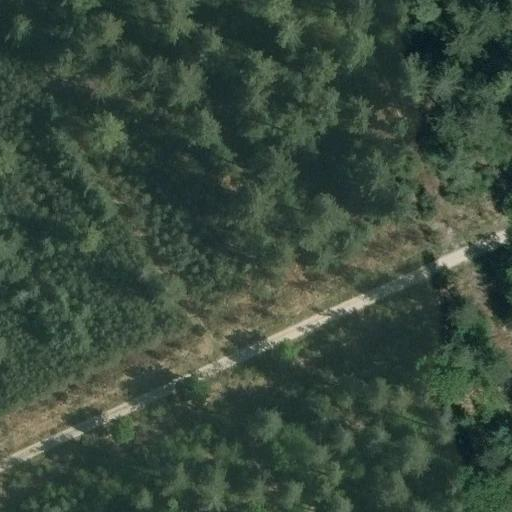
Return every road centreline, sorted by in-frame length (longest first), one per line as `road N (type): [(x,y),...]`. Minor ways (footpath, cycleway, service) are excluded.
road 1 (track): [(511,224),(0,460)]
road 2 (track): [(216,359),(58,124),(43,89),(33,0)]
